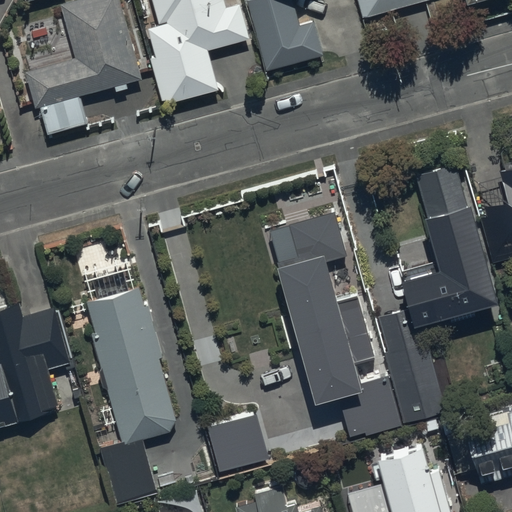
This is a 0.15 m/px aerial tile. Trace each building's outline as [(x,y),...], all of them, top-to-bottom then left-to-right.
[(142,82),(118,0),(84,0),(60,7),(75,60),(27,74),(37,111),(41,110),(49,137),(87,126),(79,100),(114,89),(116,94),(128,91),(126,86),(142,82)] [(224,0),(154,0),(162,27),(148,31),(156,57),(151,59),(164,106),(220,90),(209,52),(251,40),(241,3),(227,7),(224,0)] [(248,0),(267,67),(323,51),(314,18),(299,22),(293,0),(248,0)] [(355,0),(361,18),(426,0),(355,0)] [(456,165),(416,176),(440,274),(401,285),(408,310),(376,319),(405,423),(447,412),(424,331),(497,310),(456,165)] [(505,202),(484,208),(498,264),(511,260),(511,168),(498,172),(505,202)] [(348,256),(335,213),(270,231),(280,268),(277,269),(316,405),(339,398),(351,438),(401,424),(388,376),(360,384),(354,365),(376,359),(357,292),(337,298),(327,262),(348,256)] [(138,289),(86,303),(98,340),(92,342),(125,443),(99,452),(116,505),(157,492),(140,441),(178,429),(159,361),(163,360),(147,304),(143,305),(138,289)] [(0,401),(8,400),(15,426),(63,412),(51,369),(71,363),(56,309),(22,319),(18,305),(0,310),(0,401)] [(511,476),(511,406),(460,421),(478,486),(511,476)] [(257,413),(208,426),(220,471),(269,458),(257,413)] [(391,511),(449,511),(438,468),(428,471),(422,451),(378,463),(391,511)] [(321,511),(320,508),(306,511),(298,511),(296,503),(263,511),(321,511)]
